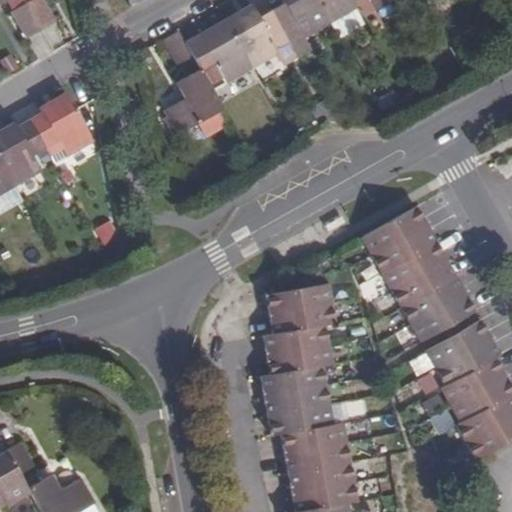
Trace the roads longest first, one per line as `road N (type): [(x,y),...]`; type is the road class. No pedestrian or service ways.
road 1 (unclassified): [(438,133),(157,286)]
road 2 (unclassified): [(198,511),(157,286)]
road 3 (residential): [(0,103),(183,0)]
road 4 (residential): [(157,286),(0,340)]
road 5 (unclassified): [(438,133),(511,264)]
